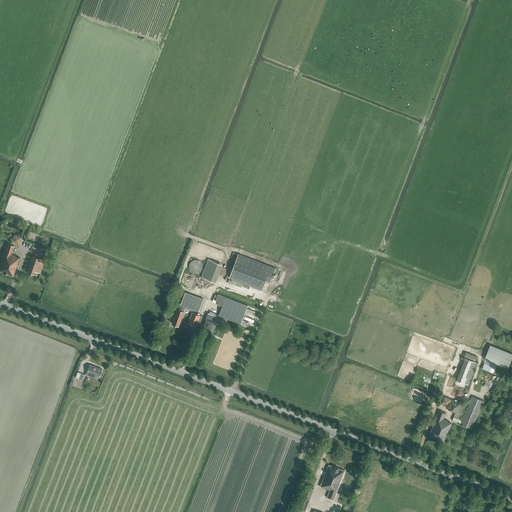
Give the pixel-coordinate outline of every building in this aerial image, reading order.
[(12,242),(19,244),(22,236),(15,234),(12,242)] [(48,247),(51,239),(42,236),(39,244),(48,247)] [(14,245),(7,242),(0,261),(0,270),(13,276),(19,257),(14,256),(15,255),(11,254),(14,245)] [(275,269),(238,254),(229,277),(262,290),(266,281),(270,282),(275,269)] [(44,259),(32,255),(26,271),(34,274),(35,270),(40,272),(44,259)] [(202,277),(217,282),(223,264),(208,259),(202,277)] [(202,269),(203,267),(202,266),(202,265),(201,263),(200,262),(199,261),(198,261),(196,260),(195,260),(193,261),(192,261),(191,262),(190,263),(189,264),(188,266),(188,267),(188,269),(189,270),(189,271),(190,272),(191,273),(192,274),(194,275),(195,275),(197,275),(198,274),(199,274),(200,273),(201,272),(202,270),(202,269)] [(231,287),(233,281),(224,278),(222,284),(231,287)] [(185,292),(181,304),(186,306),(185,308),(193,311),(194,309),(200,311),(204,298),(185,292)] [(248,305),(226,296),(218,315),(241,324),(248,305)] [(184,310),(179,308),(178,310),(177,310),(172,324),(179,326),(184,312),(183,312),(184,310)] [(200,315),(192,312),(188,323),(196,326),(200,315)] [(216,316),(208,313),(203,326),(211,329),(216,316)] [(509,368),(511,358),(511,352),(490,345),(485,359),(509,368)] [(465,356),(476,361),(478,356),(466,352),(465,356)] [(477,363),(465,358),(456,380),(468,385),(477,363)] [(494,373),(497,367),(485,362),(482,368),(494,373)] [(86,374),(92,376),(98,379),(102,369),(89,365),(86,372),(86,374)] [(435,375),(444,377),(446,368),(437,366),(435,375)] [(449,406),(451,398),(444,396),(442,403),(449,406)] [(472,428),(484,401),(472,396),(461,421),(459,420),(466,404),(460,401),(458,404),(452,402),(449,409),(456,412),(452,420),(472,428)] [(444,441),(451,422),(443,419),(446,413),(439,410),(429,435),(444,441)] [(334,500),(345,471),(329,465),(321,487),(330,490),(327,498),(334,500)] [(314,489),(307,486),(298,508),(305,511),(314,489)]
